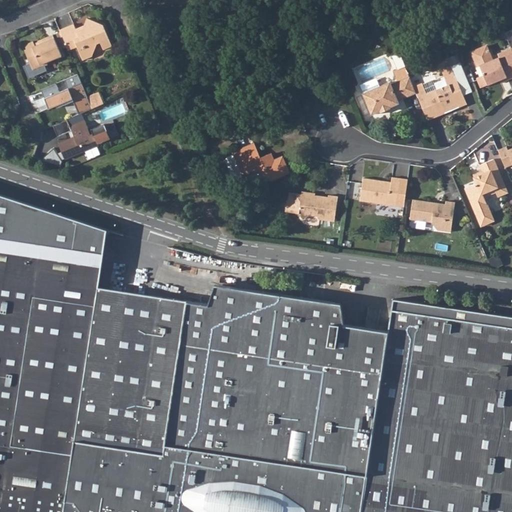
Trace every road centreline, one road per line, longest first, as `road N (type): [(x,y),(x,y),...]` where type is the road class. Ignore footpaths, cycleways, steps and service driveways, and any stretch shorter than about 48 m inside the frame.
road 1 (residential): [(0,171),(223,244),(511,287)]
road 2 (residential): [(511,103),(437,157),(331,138)]
